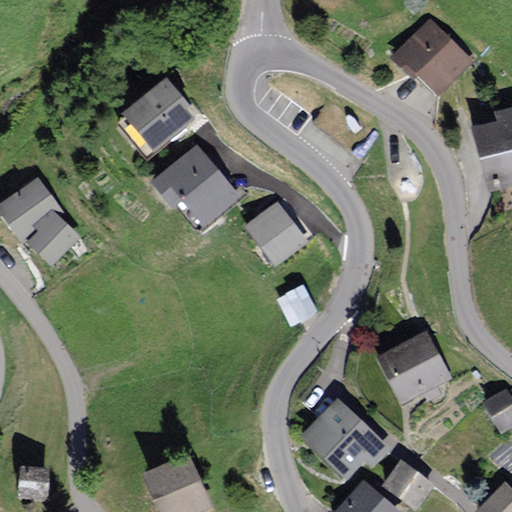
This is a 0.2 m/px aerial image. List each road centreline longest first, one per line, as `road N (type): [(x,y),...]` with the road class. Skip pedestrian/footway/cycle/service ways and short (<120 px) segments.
road 1 (residential): [(511,368),(474,334),(458,298),(445,177),(427,142),(391,109),(262,48)]
road 2 (tertiary): [(262,48),(239,71),(237,95),(250,119),(323,176),(349,213),(355,266),(345,293)]
road 3 (residential): [(345,293),(332,381),(466,511)]
road 4 (residential): [(0,276),(72,397),(75,477),(88,511)]
road 5 (tertiary): [(345,293),(269,409),(294,511)]
